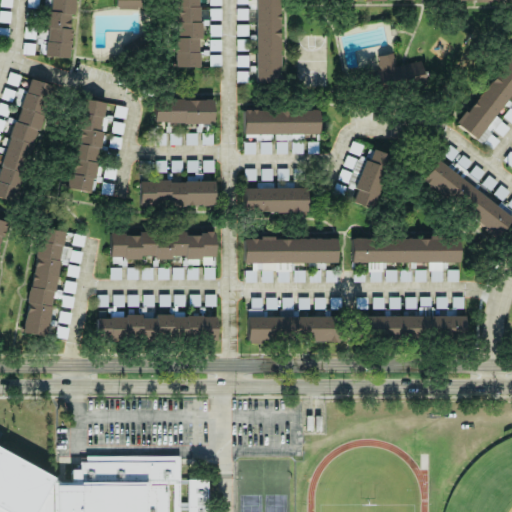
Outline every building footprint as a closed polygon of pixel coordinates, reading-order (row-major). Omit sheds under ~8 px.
[(44,0),(44,28),(24,27),(24,39),(37,39),(37,57),(70,57),(70,28),(69,28),(69,15),(73,15),(73,0),(44,0)] [(140,0),(115,0),(115,9),(140,9),(140,0)] [(175,0),(175,67),(199,67),(199,0),(175,0)] [(254,0),(255,85),(280,85),(278,0),(254,0)] [(220,20),(220,9),(209,9),(209,20),(220,20)] [(10,12),(0,10),(0,21),(10,23),(10,12)] [(209,36),(220,36),(220,25),(209,25),(209,36)] [(211,50),(220,50),(220,41),(210,41),(211,50)] [(22,54),(34,54),(34,43),(22,43),(22,54)] [(492,151),(511,122),(511,49),(456,125),(492,151)] [(420,61),(395,65),(393,53),(376,56),(379,69),(371,71),(375,89),(424,80),(420,61)] [(236,65),(246,66),(247,56),(237,55),(236,65)] [(6,82),(17,86),(20,76),(9,72),(6,82)] [(0,196),(15,201),(51,85),(28,78),(0,167),(0,196)] [(11,102),(15,91),(4,88),(0,98),(11,102)] [(93,192),(102,117),(103,117),(105,102),(81,99),(71,190),(93,192)] [(212,124),(212,99),(154,99),(153,123),(212,124)] [(124,119),(126,107),(115,105),(113,116),(124,119)] [(318,110),(243,110),(242,134),(318,134),(318,110)] [(111,133),(122,134),(123,123),(112,122),(111,133)] [(170,134),(169,144),(180,145),(180,134),(170,134)] [(186,144),(196,144),(196,134),(185,134),(186,144)] [(201,134),(201,144),(212,145),(212,134),(201,134)] [(243,153),(254,154),(254,143),(243,142),(243,153)] [(442,154),(451,160),(457,151),(448,145),(442,154)] [(511,150),(503,163),(511,168),(511,150)] [(511,218),(436,158),(420,178),(496,238),(511,218)] [(150,160),(138,160),(138,172),(150,172),(150,160)] [(171,172),(181,172),(181,160),(170,161),(171,172)] [(197,172),(197,160),(186,160),(187,172),(197,172)] [(202,172),(213,172),(213,160),(202,160),(202,172)] [(244,180),(255,180),(255,169),(244,169),(244,180)] [(214,205),(213,180),(138,181),(138,206),(214,205)] [(306,187),(243,188),(243,212),(306,212),(306,187)] [(47,336),(62,231),(38,227),(23,333),(47,336)] [(108,234),(108,257),(169,258),(169,257),(214,257),(214,232),(200,231),(200,236),(185,236),(185,232),(137,232),(137,234),(108,234)] [(336,238),(242,238),(243,263),(252,263),(252,269),(261,269),(261,279),(271,279),(271,270),(280,270),(280,263),(337,263),(336,238)] [(350,263),(429,263),(429,281),(442,281),(442,263),(458,263),(458,238),(350,238),(350,263)] [(59,260),(78,264),(80,252),(61,248),(59,260)] [(202,279),(214,279),(214,257),(202,258),(202,279)] [(137,279),(137,268),(126,268),(126,279),(137,279)] [(151,279),(151,268),(141,268),(141,279),(151,279)] [(157,279),(168,279),(167,268),(157,268),(157,279)] [(182,279),(182,268),(171,268),(171,279),(182,279)] [(186,279),(197,279),(197,268),(186,268),(186,279)] [(120,269),(109,269),(109,279),(120,279),(120,269)] [(169,294),(158,295),(158,306),(169,306),(169,294)] [(183,294),(172,295),(173,306),(183,305),(183,294)] [(137,295),(127,295),(127,306),(137,306),(137,295)] [(61,306),(72,308),(73,297),(62,296),(61,306)] [(389,309),(399,309),(399,298),(389,298),(389,309)] [(68,324),(71,313),(60,311),(57,321),(68,324)] [(216,339),(216,315),(155,314),(155,317),(96,317),(96,339),(216,339)] [(464,315),(363,317),(363,338),(464,337),(464,315)] [(0,511),(0,452),(52,481),(76,481),(77,459),(168,459),(168,511),(0,511)]
